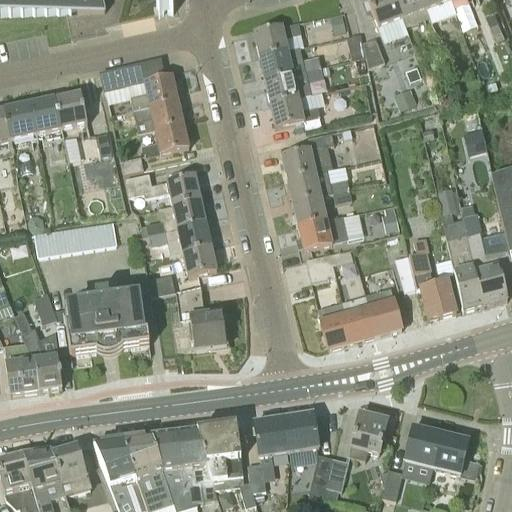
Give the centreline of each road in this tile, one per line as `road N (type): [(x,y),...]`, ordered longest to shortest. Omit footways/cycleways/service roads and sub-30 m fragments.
road 1 (residential): [(280,390),(207,32)]
road 2 (tertiary): [(0,437),(280,390)]
road 3 (tertiary): [(280,390),(379,374),(500,338)]
road 4 (residential): [(207,32),(0,77)]
